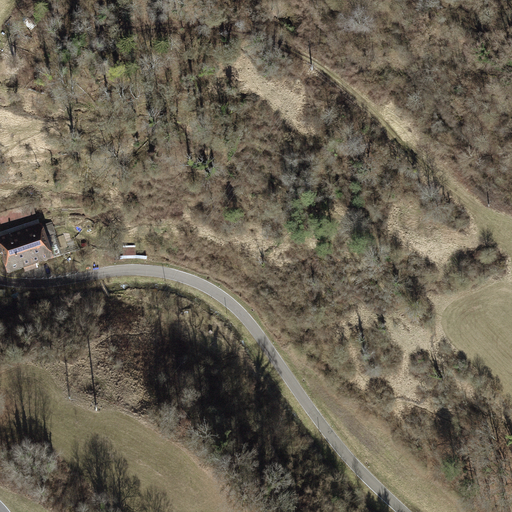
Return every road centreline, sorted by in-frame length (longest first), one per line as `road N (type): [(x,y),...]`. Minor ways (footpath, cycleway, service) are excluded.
road 1 (track): [(83,0),(106,28),(200,24),(283,45),(339,77),(441,188),(511,218)]
road 2 (tertiary): [(0,284),(159,275),(210,299),(269,357),(337,462),(391,511)]
